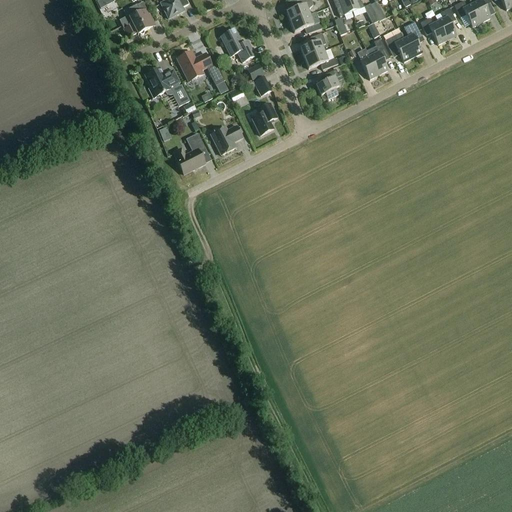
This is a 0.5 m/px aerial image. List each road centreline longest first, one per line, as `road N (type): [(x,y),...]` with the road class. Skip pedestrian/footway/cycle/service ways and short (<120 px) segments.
road 1 (residential): [(307,134),(511,30)]
road 2 (track): [(511,434),(362,511)]
road 3 (residential): [(307,134),(254,2)]
road 4 (residential): [(187,194),(307,134)]
road 5 (residential): [(135,58),(254,2)]
